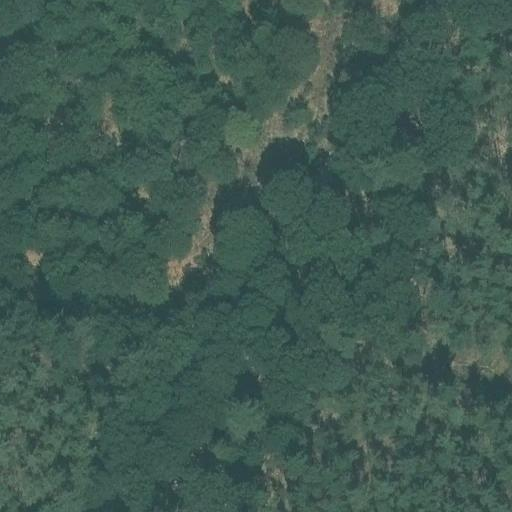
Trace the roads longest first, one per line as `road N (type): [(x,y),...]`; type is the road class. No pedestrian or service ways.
road 1 (track): [(0,305),(192,330),(81,511)]
road 2 (track): [(192,330),(408,0)]
road 3 (track): [(192,330),(511,398)]
